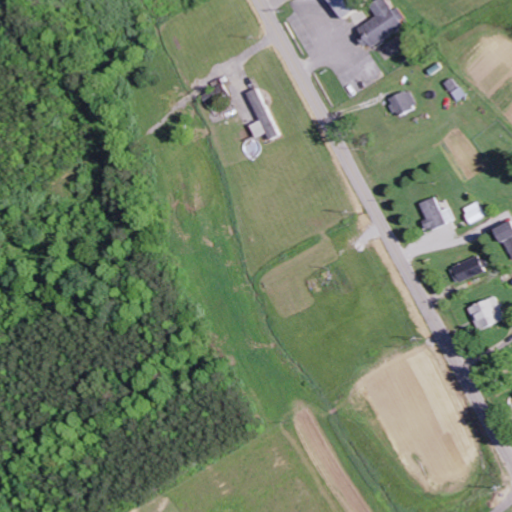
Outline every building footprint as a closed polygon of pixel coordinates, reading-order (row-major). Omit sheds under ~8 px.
[(334,0),(349,21),(371,5),(367,0),(334,0)] [(412,24),(401,9),(397,11),(389,0),(387,0),(376,8),(382,17),(361,31),(374,50),(412,24)] [(461,102),(469,97),(458,78),(449,83),(461,102)] [(206,94),(211,106),(232,97),(227,85),(206,94)] [(275,141),(283,137),(262,89),(252,94),(265,122),(256,126),(261,139),(272,134),(275,141)] [(393,101),(401,119),(422,109),(413,91),(393,101)] [(444,210),(439,197),(424,203),(430,219),(427,220),(431,231),(458,221),(453,207),(444,210)] [(467,208),(474,224),(489,217),(482,201),(467,208)] [(511,223),(503,227),(511,249),(511,223)] [(459,283),(489,272),(483,256),(453,267),(459,283)] [(473,308),(484,331),(509,320),(498,296),(473,308)]
